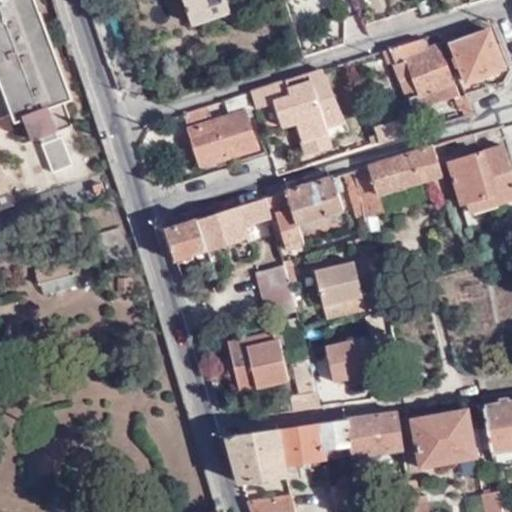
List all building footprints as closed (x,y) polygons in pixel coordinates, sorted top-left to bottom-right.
[(0,0),(0,194),(12,190),(14,189),(0,152),(0,119),(17,113),(21,122),(29,118),(40,114),(40,112),(53,107),(56,116),(49,119),(54,133),(77,123),(68,101),(77,98),(44,11),(41,12),(36,0),(0,0)] [(230,9),(226,0),(182,0),(189,22),(230,9)] [(464,79),(506,64),(499,43),(494,45),(488,30),(451,42),(464,79)] [(389,47),(395,62),(412,111),(458,95),(441,48),(427,51),(421,37),(389,47)] [(389,47),(377,51),(382,66),(395,62),(389,47)] [(320,69),(251,91),(256,108),(274,103),(281,127),(295,123),(301,141),(326,133),(325,128),(344,122),(320,69)] [(256,108),(251,91),(224,100),(230,116),(188,128),(199,167),(257,148),(245,111),(256,108)] [(29,118),(37,139),(54,133),(49,119),(56,116),(53,107),(40,112),(40,114),(29,118)] [(370,136),(373,146),(415,132),(408,114),(376,125),(379,133),(370,136)] [(326,133),(301,141),(305,153),(330,144),(326,133)] [(61,141),(44,146),(51,173),(68,168),(61,141)] [(511,174),(503,145),(449,162),(465,215),(511,200),(511,174)] [(355,171),(365,215),(382,210),(379,196),(432,179),(437,196),(447,193),(434,146),(355,171)] [(355,171),(344,175),(355,218),(365,215),(355,171)] [(274,199),(277,215),(277,213),(286,247),(303,242),(299,225),(342,213),(334,178),(274,199)] [(174,232),(183,261),(254,239),(250,223),(277,215),(274,199),(174,232)] [(370,234),(354,239),(355,245),(372,240),(370,234)] [(366,286),(382,283),(374,252),(373,246),(362,248),(364,260),(360,260),(366,286)] [(291,260),(282,262),(283,264),(288,285),(297,282),(291,260)] [(360,288),(366,286),(360,260),(354,262),(360,288)] [(362,298),(360,288),(354,262),(315,271),(323,306),(362,298)] [(78,284),(72,263),(34,272),(39,294),(78,284)] [(256,271),(268,319),(294,311),(288,285),(283,264),(256,271)] [(365,310),(362,298),(323,306),(326,318),(365,310)] [(288,376),(275,330),(228,343),(241,390),(288,376)] [(333,381),(368,375),(360,338),(326,345),(333,381)] [(291,364),(297,396),(316,393),(308,361),(291,364)] [(293,396),(296,411),(320,408),(316,393),(297,396),(293,396)] [(511,446),(511,404),(484,409),(491,451),(511,446)] [(404,449),(399,411),(348,419),(352,449),(353,455),(404,449)] [(477,458),(469,411),(413,419),(420,468),(477,458)] [(352,449),(348,419),(321,423),(326,452),(352,449)] [(326,452),(321,423),(280,429),(285,466),(327,460),(326,452)] [(285,466),(280,429),(228,437),(241,482),(286,476),(285,466)] [(352,511),(349,483),(332,486),(336,511),(352,511)] [(501,511),(500,505),(498,493),(482,494),(484,511),(501,511)] [(295,511),(291,495),(249,501),(252,511),(295,511)] [(428,511),(425,497),(411,498),(413,511),(428,511)] [(501,511),(511,511),(511,503),(500,505),(501,511)]
